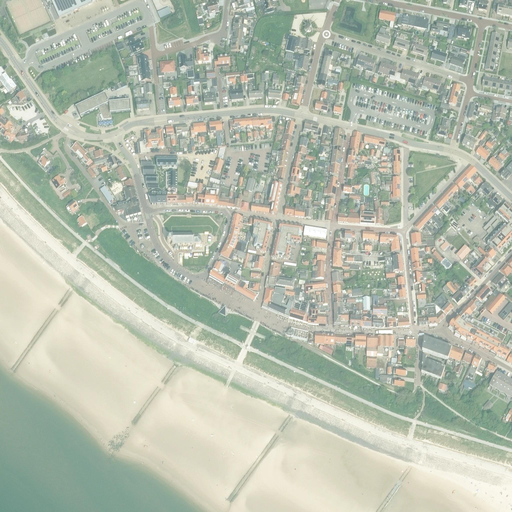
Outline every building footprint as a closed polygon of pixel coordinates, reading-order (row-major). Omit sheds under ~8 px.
[(45,0),(46,1),(47,0),(51,0),(59,18),(81,8),(82,8),(93,3),(92,2),(95,0),(45,0)] [(244,6),(242,0),(236,0),(237,2),(234,3),(236,9),(244,6)] [(242,0),(244,6),(245,9),(249,8),(249,9),(254,7),(253,4),(251,0),(242,0)] [(267,0),(261,2),(262,6),(263,8),(264,8),(265,11),(266,10),(267,13),(274,12),(273,8),(276,8),(275,4),(274,4),(273,2),(271,3),(269,0),(267,0)] [(468,2),(472,2),(474,3),(474,0),(460,0),(459,6),(467,8),(468,2)] [(486,12),(489,0),(486,0),(485,0),(484,3),(480,2),(478,10),(486,12)] [(493,0),(492,8),(497,9),(496,14),(503,15),(504,7),(498,6),(499,0),(493,0)] [(209,15),(219,12),(217,6),(210,8),(210,5),(203,7),(204,12),(208,11),(209,15)] [(168,8),(157,13),(160,19),(171,14),(168,8)] [(392,27),(395,14),(392,13),(392,14),(385,13),(385,12),(380,11),(379,19),(390,21),(389,27),(392,27)] [(401,24),(414,27),(416,18),(403,15),(402,19),(399,18),(397,25),(401,26),(401,24)] [(233,25),(246,27),(246,25),(243,25),(244,20),(246,21),(247,18),(240,17),(239,20),(234,19),(233,25)] [(416,18),(414,27),(426,29),(428,20),(416,18)] [(432,25),(431,32),(439,34),(440,31),(450,33),(448,41),(452,41),(455,26),(451,26),(451,27),(449,26),(449,24),(445,24),(445,23),(441,23),(437,22),(437,26),(432,25)] [(238,33),(237,36),(243,36),(243,33),(242,33),(243,28),(245,29),(246,27),(233,25),(232,32),(238,33)] [(466,38),(469,38),(471,29),(459,26),(458,29),(455,29),(453,38),(457,39),(457,36),(463,37),(463,38),(464,38),(466,39),(466,38)] [(388,44),(390,37),(383,35),(384,30),(380,28),(379,34),(378,33),(376,40),(388,44)] [(492,33),(490,40),(498,42),(500,34),(492,33)] [(394,46),(406,50),(409,42),(402,40),(403,35),(401,34),(399,39),(396,38),(394,46)] [(232,37),(231,44),(243,46),(244,44),(241,43),(241,39),(243,39),(243,36),(237,36),(237,38),(232,37)] [(289,36),(285,51),(294,53),(296,44),(301,46),(301,48),(303,49),(303,50),(305,50),(304,55),(307,55),(307,53),(309,54),(311,46),(312,42),(305,40),(303,40),(297,38),(289,36)] [(135,38),(128,41),(130,45),(130,46),(133,53),(144,48),(140,41),(137,42),(135,38)] [(498,42),(490,40),(489,48),(497,49),(498,42)] [(412,52),(425,56),(428,48),(420,46),(421,44),(418,43),(418,45),(415,44),(416,42),(413,41),(411,47),(414,48),(412,52)] [(433,51),(431,58),(444,63),(447,55),(440,52),(440,50),(437,49),(436,51),(434,50),(435,46),(432,45),(430,50),(433,51)] [(489,48),(488,55),(495,56),(497,49),(489,48)] [(197,53),(196,53),(197,63),(202,63),(202,62),(208,61),(208,63),(211,63),(211,57),(208,57),(207,53),(202,53),(201,53),(200,52),(197,52),(197,53)] [(462,68),(465,60),(453,57),(454,54),(450,53),(448,59),(451,60),(450,64),(462,68)] [(137,65),(149,64),(148,58),(144,58),(143,55),(138,55),(137,56),(137,65)] [(488,55),(486,62),(494,64),(495,56),(488,55)] [(220,65),(230,64),(229,56),(217,57),(218,60),(214,61),(215,69),(220,68),(220,65)] [(364,68),(367,58),(364,57),(364,58),(359,56),(358,60),(354,59),(353,66),(355,67),(356,65),(361,66),(361,67),(364,68)] [(187,61),(186,57),(179,58),(180,69),(187,68),(187,67),(193,67),(192,60),(187,61)] [(299,61),(298,70),(307,71),(308,65),(307,65),(309,59),(300,57),(299,61)] [(370,72),(374,74),(377,66),(374,65),(375,61),(371,60),(371,59),(367,58),(364,68),(367,69),(367,68),(372,70),(372,71),(370,71),(370,72)] [(164,75),(164,72),(174,71),(173,61),(160,62),(161,68),(157,68),(158,76),(164,75)] [(494,64),(486,62),(485,70),(493,71),(494,64)] [(383,74),(386,75),(389,65),(386,64),(385,65),(381,63),(379,67),(377,66),(374,74),(377,75),(378,72),(383,73),(383,74)] [(393,80),(396,80),(399,73),(396,72),(397,68),(392,67),(393,66),(389,65),(386,75),(389,76),(389,75),(394,77),(393,80)] [(408,82),(411,72),(408,71),(407,72),(403,70),(401,74),(399,73),(396,80),(401,82),(401,81),(400,80),(400,79),(405,81),(408,82)] [(414,86),(418,88),(420,80),(418,79),(419,75),(415,74),(415,73),(411,72),(408,82),(411,83),(411,82),(416,84),(416,85),(414,85),(414,86)] [(6,75),(1,78),(0,79),(0,81),(1,84),(8,78),(6,75)] [(139,76),(141,76),(141,81),(139,82),(140,85),(147,84),(146,81),(151,81),(150,75),(139,76)] [(296,77),(294,87),(296,87),(303,89),(305,79),(296,77)] [(427,88),(430,89),(433,79),(430,78),(429,79),(425,77),(423,81),(420,80),(418,88),(421,88),(422,86),(427,88)] [(4,87),(12,81),(11,81),(10,82),(8,78),(1,84),(4,87)] [(482,86),(489,87),(491,79),(483,78),(482,86)] [(433,79),(430,89),(432,90),(433,89),(438,91),(437,94),(440,95),(442,87),(439,86),(441,83),(436,81),(436,80),(433,79)] [(497,88),(498,81),(491,79),(489,87),(497,88)] [(8,93),(16,88),(12,81),(4,87),(8,93)] [(195,98),(194,93),(193,81),(190,81),(191,87),(192,105),(198,105),(198,97),(195,98)] [(497,88),(504,90),(505,82),(498,81),(497,88)] [(148,94),(152,94),(151,85),(143,85),(145,99),(136,100),(137,111),(149,109),(148,103),(148,94)] [(203,94),(204,98),(204,104),(216,103),(215,89),(211,89),(211,93),(203,94)] [(449,91),(448,97),(456,100),(458,93),(452,92),(449,91)] [(16,97),(20,103),(26,99),(24,96),(24,95),(22,93),(16,97)] [(109,114),(131,111),(129,100),(109,102),(105,94),(76,108),(80,116),(99,107),(101,112),(100,112),(101,114),(102,114),(104,119),(110,118),(109,114)] [(299,106),(301,96),(294,94),(293,97),(292,97),(292,98),(293,98),(291,104),(299,106)] [(446,100),(449,101),(449,104),(455,106),(456,100),(448,97),(447,97),(446,100)] [(341,114),(342,107),(335,106),(333,113),(341,114)] [(471,106),(470,112),(479,115),(480,112),(477,112),(478,108),(471,106)] [(491,121),(497,122),(498,122),(498,119),(504,120),(506,110),(497,108),(496,113),(493,112),(491,121)] [(479,115),(470,112),(468,119),(474,121),(476,117),(478,118),(479,115)] [(17,140),(18,140),(20,142),(28,140),(26,134),(22,135),(20,133),(16,138),(11,133),(15,129),(12,127),(13,127),(12,126),(13,126),(11,124),(10,124),(7,121),(6,122),(1,117),(0,118),(0,128),(0,129),(0,132),(4,136),(11,142),(13,139),(15,140),(17,140)] [(265,118),(266,127),(269,126),(269,130),(272,130),(272,123),(274,122),(275,121),(274,117),(265,118)] [(447,138),(451,121),(443,119),(441,128),(438,127),(436,136),(447,138)] [(285,135),(292,136),(294,123),(288,122),(285,135)] [(306,130),(311,132),(312,124),(305,122),(304,130),(303,130),(303,132),(305,133),(306,130)] [(312,124),(311,132),(315,133),(314,135),(320,136),(322,130),(318,129),(319,125),(312,124)] [(200,132),(199,125),(193,126),(193,128),(190,128),(191,136),(196,136),(195,134),(198,133),(199,143),(201,143),(200,132)] [(172,146),(175,145),(175,139),(174,134),(173,134),(173,128),(166,128),(167,135),(171,135),(171,141),(172,146)] [(158,148),(161,148),(162,148),(163,147),(164,147),(162,130),(161,130),(160,129),(159,130),(156,131),(157,134),(151,135),(150,131),(149,131),(148,130),(147,131),(144,132),(141,133),(142,139),(140,139),(138,142),(137,143),(139,154),(148,153),(148,151),(149,151),(149,149),(152,149),(152,145),(158,144),(158,148)] [(482,147),(486,141),(483,139),(487,133),(484,131),(479,138),(479,139),(482,141),(479,144),(482,147)] [(284,134),(282,146),(284,146),(285,141),(290,142),(292,136),(285,135),(284,134)] [(476,142),(473,141),(474,139),(468,135),(466,138),(466,137),(462,145),(472,150),(476,142)] [(369,145),(372,146),(374,138),(365,136),(364,142),(370,144),(369,145)] [(488,142),(485,145),(488,147),(493,141),(494,140),(491,138),(488,142)] [(301,139),(300,147),(306,148),(308,140),(301,139)] [(280,152),(288,153),(290,142),(285,141),(284,146),(282,146),(280,152)] [(77,143),(71,149),(76,153),(78,151),(84,157),(83,157),(87,162),(90,159),(87,156),(88,156),(87,154),(88,153),(77,143)] [(476,153),(480,157),(486,149),(485,148),(484,150),(480,147),(476,153)] [(392,152),(392,157),(393,157),(394,157),(400,157),(400,149),(394,149),(394,151),(391,151),(391,152),(392,152)] [(486,149),(480,157),(485,160),(489,155),(486,152),(487,150),(486,149)] [(349,152),(348,159),(357,160),(357,158),(355,158),(356,154),(358,154),(358,151),(352,150),(351,153),(349,152)] [(492,167),(499,160),(507,152),(505,150),(504,151),(495,160),(493,158),(488,163),(492,167)] [(39,162),(38,163),(46,171),(49,168),(47,165),(50,163),(44,157),(47,155),(44,151),(39,156),(42,159),(39,162)] [(501,163),(504,160),(509,155),(508,155),(509,154),(507,152),(499,160),(492,167),(497,172),(503,165),(501,163)] [(296,155),(292,169),(298,170),(301,156),(296,155)] [(109,158),(108,156),(94,161),(95,165),(106,162),(105,159),(109,158)] [(178,157),(157,157),(157,166),(177,167),(178,157)] [(349,168),(354,169),(356,169),(356,166),(354,166),(355,161),(356,162),(357,160),(348,159),(347,165),(350,165),(349,168)] [(87,168),(88,170),(87,171),(93,179),(97,176),(93,170),(96,168),(91,160),(86,164),(89,166),(87,168)] [(217,160),(213,171),(220,174),(223,162),(217,160)] [(150,162),(141,162),(141,167),(143,167),(143,176),(146,176),(146,185),(147,185),(147,189),(156,189),(156,184),(155,184),(155,176),(152,176),(152,167),(150,167),(150,162)] [(511,174),(511,162),(506,169),(507,170),(505,171),(500,175),(506,180),(510,176),(510,175),(511,174)] [(331,164),(325,163),(325,166),(328,167),(328,165),(331,166),(330,175),(338,176),(340,166),(331,164)] [(119,176),(124,173),(121,167),(116,169),(117,170),(119,176)] [(482,181),(474,174),(477,172),(471,167),(467,171),(480,183),(482,181)] [(283,179),(285,170),(280,169),(279,173),(278,173),(277,175),(279,176),(279,178),(283,179)] [(292,169),(291,177),(298,178),(299,174),(301,174),(301,171),(298,170),(292,169)] [(463,175),(468,181),(470,178),(478,186),(480,183),(467,171),(463,175)] [(178,173),(168,173),(168,188),(178,188),(178,173)] [(466,187),(470,191),(473,193),(475,191),(466,183),(468,181),(463,175),(459,180),(464,185),(466,187)] [(78,176),(70,181),(77,192),(84,187),(78,176)] [(59,177),(53,181),(57,189),(63,185),(63,184),(64,183),(62,180),(61,181),(59,177)] [(291,177),(289,186),(297,187),(298,180),(300,181),(300,179),(298,178),(291,177)] [(329,181),(328,185),(337,186),(338,179),(326,178),(326,181),(329,181)] [(251,192),(255,180),(249,179),(246,190),(251,192)] [(132,180),(127,181),(124,182),(126,186),(127,186),(128,189),(129,190),(135,189),(132,180)] [(464,185),(459,180),(455,184),(460,189),(462,187),(468,193),(470,191),(466,187),(464,185)] [(486,198),(491,193),(488,190),(490,189),(487,186),(488,185),(486,183),(485,184),(473,197),(475,199),(479,195),(478,194),(480,191),(481,192),(482,191),(485,193),(483,195),(486,198)] [(272,184),(268,203),(272,204),(270,214),(276,215),(282,186),(272,184)] [(328,185),(328,189),(325,189),(324,194),(335,196),(337,186),(328,185)] [(355,185),(355,186),(352,186),(351,185),(351,187),(344,186),(343,192),(351,193),(351,191),(353,191),(355,190),(355,189),(359,189),(359,186),(355,185)] [(453,185),(449,190),(453,195),(455,197),(458,194),(455,192),(458,190),(453,185)] [(294,197),(296,188),(289,186),(287,195),(294,197)] [(105,187),(100,190),(109,203),(113,200),(105,187)] [(216,198),(217,195),(219,190),(206,188),(205,197),(204,205),(211,205),(215,206),(215,205),(216,198)] [(124,192),(127,202),(121,203),(122,206),(112,208),(117,215),(120,214),(120,216),(119,217),(121,219),(122,219),(124,221),(126,221),(126,219),(141,215),(140,209),(135,189),(129,190),(128,189),(128,191),(127,191),(127,190),(125,191),(124,192)] [(449,190),(444,195),(448,200),(453,195),(449,190)] [(218,198),(216,198),(215,205),(217,205),(217,206),(226,207),(227,207),(228,199),(229,199),(229,198),(230,195),(222,194),(221,197),(222,197),(222,198),(218,198)] [(148,195),(151,204),(167,204),(167,195),(148,195)] [(177,195),(167,195),(167,204),(177,204),(177,195)] [(177,195),(177,204),(186,204),(186,197),(185,196),(178,196),(178,195),(177,195)] [(444,204),(448,200),(444,195),(439,200),(444,204)] [(234,208),(240,210),(241,203),(242,196),(240,196),(239,201),(236,200),(235,201),(234,208)] [(497,196),(492,201),(490,199),(486,203),(490,207),(494,203),(497,206),(502,201),(497,196)] [(375,209),(375,218),(375,225),(384,225),(384,221),(382,221),(382,209),(378,209),(377,198),(374,198),(375,209)] [(227,207),(234,208),(235,201),(229,199),(228,199),(227,207)] [(325,206),(326,206),(325,211),(327,211),(325,220),(331,221),(333,212),(330,211),(331,206),(334,207),(334,201),(326,199),(325,206)] [(444,209),(446,211),(448,208),(446,207),(444,204),(439,200),(435,205),(440,211),(443,208),(444,209)] [(75,210),(78,207),(74,201),(68,205),(68,206),(66,207),(68,210),(67,210),(70,214),(72,212),(75,210)] [(295,208),(294,217),(304,218),(306,209),(307,209),(307,204),(305,204),(304,208),(296,207),(295,208)] [(511,209),(506,204),(497,214),(509,225),(511,227),(511,209)] [(360,214),(360,224),(375,225),(375,218),(370,217),(370,214),(366,214),(364,214),(364,207),(360,207),(360,214)] [(428,212),(433,216),(438,211),(433,207),(428,212)] [(424,217),(428,221),(433,216),(428,212),(424,217)] [(348,223),(348,217),(345,216),(345,215),(338,214),(338,222),(348,223)] [(77,220),(79,223),(78,224),(80,227),(86,223),(82,217),(77,220)] [(419,222),(423,226),(428,221),(424,217),(419,222)] [(483,229),(485,231),(496,219),(494,217),(483,229)] [(437,220),(435,218),(433,220),(435,222),(435,223),(440,228),(442,225),(437,220)] [(271,230),(272,224),(271,224),(261,221),(255,220),(253,226),(254,226),(253,231),(254,231),(252,238),(256,239),(254,247),(260,249),(259,252),(265,253),(268,243),(266,243),(267,238),(269,239),(270,234),(270,229),(271,230)] [(459,226),(453,220),(450,223),(455,229),(459,226)] [(241,223),(232,221),(231,227),(239,229),(242,230),(243,224),(241,223)] [(423,226),(419,222),(414,227),(419,231),(423,226)] [(302,233),(303,227),(299,227),(294,226),(291,226),(285,225),(280,224),(279,230),(280,230),(279,235),(277,235),(276,235),(271,258),(277,259),(278,257),(283,258),(288,260),(291,248),(289,247),(289,244),(290,244),(290,242),(301,243),(302,237),(301,237),(301,233),(302,233)] [(504,227),(489,243),(498,252),(511,237),(511,227),(509,225),(506,229),(504,227)] [(231,227),(229,238),(238,242),(239,242),(247,245),(247,243),(240,240),(241,236),(238,235),(239,229),(231,227)] [(368,244),(368,250),(371,250),(371,245),(371,243),(370,243),(370,242),(370,240),(378,241),(378,235),(375,235),(375,234),(369,233),(368,242),(368,244)] [(193,246),(194,246),(194,244),(199,244),(201,242),(201,237),(199,236),(194,236),(194,235),(172,236),(172,237),(169,237),(169,236),(168,236),(168,238),(167,238),(167,239),(168,239),(168,242),(167,242),(168,242),(168,243),(168,244),(169,244),(169,243),(172,243),(172,244),(171,244),(171,245),(172,245),(172,247),(173,247),(173,245),(174,245),(174,250),(178,250),(178,246),(178,245),(182,245),(182,246),(183,246),(183,245),(188,245),(188,246),(188,245),(193,245),(193,246)] [(412,246),(426,245),(426,242),(421,242),(420,235),(411,236),(412,246)] [(380,244),(389,244),(389,236),(381,236),(381,238),(380,238),(380,244)] [(389,244),(392,244),(398,244),(397,238),(392,237),(389,236),(389,244)] [(435,241),(440,246),(444,242),(440,237),(435,241)] [(247,245),(239,242),(238,242),(229,238),(225,245),(236,251),(244,253),(247,245)] [(327,249),(328,242),(317,241),(316,248),(327,249)] [(444,251),(449,245),(446,242),(440,247),(444,251)] [(225,245),(223,249),(231,253),(231,252),(245,259),(246,254),(244,253),(236,251),(225,245)] [(462,260),(470,251),(464,246),(456,255),(462,260)] [(491,259),(492,259),(496,255),(487,247),(485,249),(486,250),(485,252),(486,254),(490,257),(490,258),(491,259)] [(437,251),(434,248),(432,251),(434,253),(433,255),(434,256),(441,262),(441,263),(445,268),(444,268),(446,270),(451,266),(437,251)] [(484,255),(482,257),(488,263),(492,259),(491,259),(490,258),(490,257),(486,254),(485,252),(480,248),(478,249),(484,255)] [(228,259),(231,253),(223,249),(220,255),(228,259)] [(334,251),(333,261),(340,261),(341,259),(342,259),(343,259),(343,257),(342,257),(341,257),(341,252),(334,251)] [(482,257),(474,251),(470,255),(478,262),(471,270),(480,279),(486,273),(482,269),(488,263),(482,257)] [(393,257),(385,258),(385,261),(385,266),(386,266),(387,269),(385,269),(386,278),(395,277),(395,273),(403,272),(402,264),(401,257),(393,257)] [(220,273),(223,268),(224,266),(217,262),(213,269),(218,272),(218,271),(220,273)] [(225,273),(220,282),(235,290),(240,282),(240,281),(241,277),(229,271),(230,269),(230,268),(229,268),(230,267),(230,265),(228,263),(226,267),(224,271),(223,272),(225,273)] [(324,263),(318,263),(317,268),(313,267),(313,272),(324,272),(324,263)] [(511,274),(511,270),(506,265),(500,271),(506,277),(510,273),(511,274)] [(225,273),(223,272),(222,275),(218,274),(212,271),(209,275),(220,282),(225,273)] [(333,287),(344,286),(344,282),(342,282),(341,282),(340,274),(337,274),(337,272),(334,273),(334,274),(332,274),(333,287)] [(420,281),(423,281),(422,273),(413,274),(414,285),(421,284),(420,281)] [(505,286),(508,283),(500,276),(495,281),(494,281),(492,283),(499,290),(504,285),(505,286)] [(265,288),(266,288),(268,289),(274,289),(274,286),(275,286),(276,285),(285,287),(285,288),(293,290),(293,288),(296,289),(297,282),(295,281),(295,278),(292,277),(292,281),(267,277),(265,288)] [(465,284),(471,289),(477,282),(472,277),(465,284)] [(235,290),(244,296),(247,291),(245,290),(248,286),(249,282),(246,282),(240,281),(240,282),(235,290)] [(306,281),(305,285),(306,293),(308,293),(308,290),(325,289),(326,289),(325,285),(325,283),(324,284),(310,285),(309,282),(306,281)] [(457,304),(463,297),(459,293),(450,283),(443,289),(447,294),(449,292),(452,296),(454,294),(455,296),(452,299),(457,304)] [(471,289),(465,284),(463,286),(465,287),(464,288),(463,287),(460,290),(461,291),(460,292),(465,296),(471,289)] [(481,291),(487,296),(491,291),(485,286),(481,291)] [(284,299),(285,295),(285,291),(274,289),(268,289),(266,288),(264,302),(262,306),(277,313),(283,301),(284,299)] [(483,306),(486,309),(488,307),(490,304),(493,301),(495,299),(497,296),(500,294),(500,293),(496,290),(488,299),(489,300),(483,306)] [(247,291),(244,296),(254,301),(257,297),(247,291)] [(487,296),(481,291),(475,298),(481,303),(486,297),(487,296)] [(322,304),(317,304),(318,310),(318,311),(319,311),(326,311),(329,312),(328,305),(326,293),(322,294),(322,304)] [(436,300),(439,302),(443,298),(445,296),(442,294),(436,300)] [(291,310),(298,312),(299,312),(305,314),(309,303),(299,301),(299,297),(294,296),(294,298),(291,310)] [(281,305),(278,313),(284,316),(289,318),(291,310),(294,298),(291,297),(291,298),(287,297),(285,302),(283,301),(281,305)] [(355,299),(349,299),(343,299),(334,300),(334,304),(343,304),(350,304),(355,304),(363,304),(363,311),(370,311),(370,298),(363,298),(363,299),(355,299)] [(436,306),(446,315),(453,308),(443,298),(439,302),(436,305),(436,306)] [(478,310),(482,305),(474,299),(470,303),(476,308),(478,310)] [(476,308),(470,303),(466,307),(474,314),(475,313),(473,311),(476,308)] [(387,306),(378,306),(373,306),(373,311),(372,328),(382,328),(383,320),(377,320),(377,316),(387,316),(387,306)] [(436,320),(437,324),(446,315),(436,306),(435,307),(436,316),(436,318),(437,318),(437,320),(436,320)] [(428,318),(428,325),(437,324),(436,320),(437,320),(437,318),(436,318),(436,316),(435,307),(427,308),(427,317),(428,318)] [(349,314),(348,308),(346,308),(346,310),(334,310),(335,324),(340,324),(340,321),(340,314),(349,314)] [(308,317),(308,323),(319,324),(319,316),(319,311),(318,311),(318,310),(314,310),(310,309),(309,315),(309,317),(308,317)] [(466,309),(449,326),(454,331),(455,332),(455,333),(461,336),(478,346),(481,347),(482,345),(485,347),(484,348),(487,350),(488,348),(491,350),(490,351),(493,353),(494,351),(497,353),(496,354),(502,343),(506,336),(500,333),(500,332),(482,323),(481,324),(471,318),(473,315),(470,312),(466,309)] [(289,318),(297,320),(299,312),(298,312),(291,310),(289,318)] [(361,315),(361,311),(356,311),(353,311),(353,314),(353,315),(352,315),(350,318),(350,326),(360,327),(361,327),(362,320),(362,315),(361,315)] [(373,311),(362,311),(362,315),(362,320),(361,327),(372,328),(373,311)] [(299,312),(297,320),(303,322),(304,322),(308,323),(308,317),(309,317),(309,315),(305,314),(299,312)] [(398,327),(409,326),(409,318),(408,318),(408,316),(407,316),(407,318),(403,319),(402,315),(397,315),(398,327)] [(418,319),(419,326),(428,325),(428,318),(427,317),(426,317),(426,318),(418,319)] [(396,318),(387,319),(387,328),(396,328),(396,318)] [(311,333),(293,330),(294,331),(294,332),(294,333),(294,334),(294,335),(293,335),(293,336),(292,336),(291,336),(290,336),(290,337),(310,342),(311,333)] [(335,343),(335,336),(315,334),(314,344),(333,345),(333,346),(334,346),(335,343)] [(345,347),(346,345),(346,336),(335,336),(335,343),(342,343),(345,343),(345,347)] [(345,347),(355,348),(355,337),(346,336),(346,345),(345,347)] [(355,337),(355,348),(354,349),(359,349),(359,347),(366,348),(366,337),(355,336),(355,337)] [(366,367),(376,368),(377,348),(378,337),(367,337),(366,357),(367,357),(366,367)] [(377,348),(376,368),(384,369),(384,359),(388,359),(388,351),(392,352),(392,349),(393,349),(394,345),(394,344),(394,338),(378,337),(377,348)] [(415,347),(415,339),(406,338),(405,346),(415,347)] [(423,352),(448,360),(448,358),(452,349),(423,338),(422,352),(423,352)] [(502,343),(496,354),(501,357),(507,346),(502,343)] [(331,355),(334,350),(325,345),(325,346),(321,344),(319,349),(331,355)] [(507,346),(501,357),(506,360),(511,348),(507,346)] [(452,348),(452,349),(448,358),(460,363),(463,352),(452,348)] [(469,362),(472,363),(476,357),(467,353),(466,353),(463,361),(469,363),(469,362)] [(441,379),(445,368),(425,361),(426,358),(422,356),(421,365),(423,365),(421,370),(421,372),(441,379)] [(476,357),(472,363),(469,371),(466,378),(472,382),(477,372),(476,372),(477,368),(481,359),(476,357)] [(494,374),(497,367),(490,363),(484,376),(487,377),(489,372),(494,374)] [(489,385),(501,392),(508,379),(497,372),(489,385)] [(501,392),(511,398),(511,397),(511,381),(508,379),(501,392)] [(464,386),(472,389),(475,385),(466,381),(464,386)] [(447,386),(440,383),(438,389),(445,392),(447,386)]
